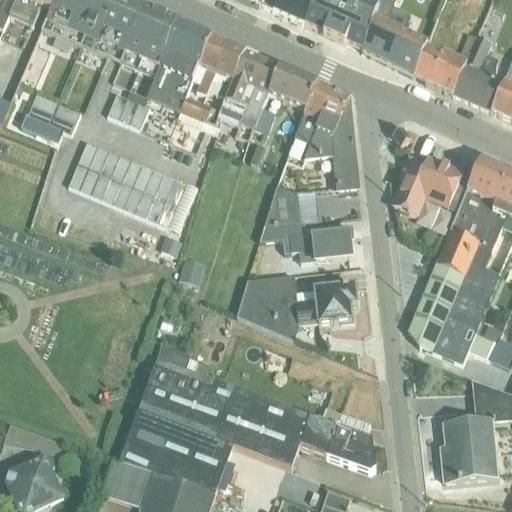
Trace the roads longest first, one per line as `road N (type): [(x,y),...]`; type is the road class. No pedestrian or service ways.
road 1 (residential): [(373,88),(371,154),(411,511)]
road 2 (residential): [(373,88),(162,0)]
road 3 (residential): [(511,149),(373,88)]
